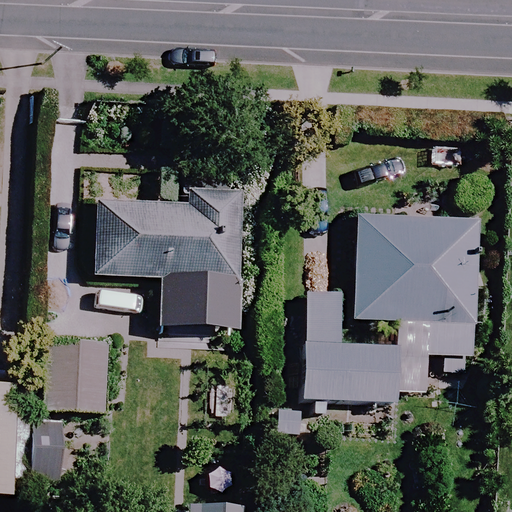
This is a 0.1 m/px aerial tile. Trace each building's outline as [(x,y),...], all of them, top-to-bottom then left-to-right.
[(114,282),(113,310),(156,311),(157,284),(231,287),(234,212),(96,207),(93,282),(114,282)] [(395,354),(393,409),(431,410),(432,361),(468,362),(472,229),(352,226),(349,325),(396,327),(395,354)] [(393,409),(395,354),(348,353),(338,352),(340,300),(301,299),(297,406),(393,409)] [(102,353),(47,351),(44,417),(100,419),(102,353)] [(0,500),(12,501),(15,392),(0,391),(0,500)]
